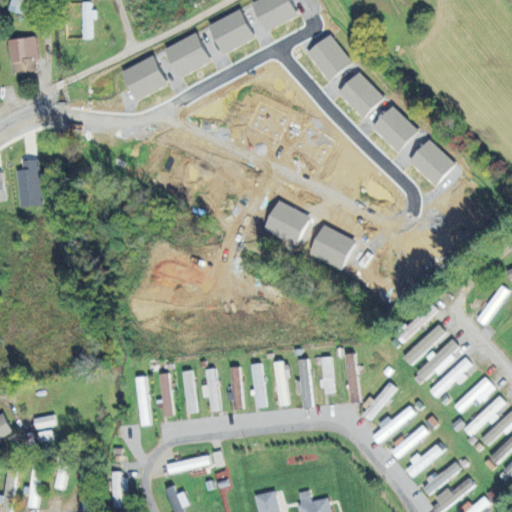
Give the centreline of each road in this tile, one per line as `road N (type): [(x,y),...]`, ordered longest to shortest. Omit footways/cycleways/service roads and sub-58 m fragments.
road 1 (residential): [(414,511),(354,429),(332,422),(187,440),(156,452),(144,479),(159,511)]
road 2 (residential): [(0,118),(229,0)]
road 3 (residential): [(511,247),(475,277),(454,316),(511,380)]
